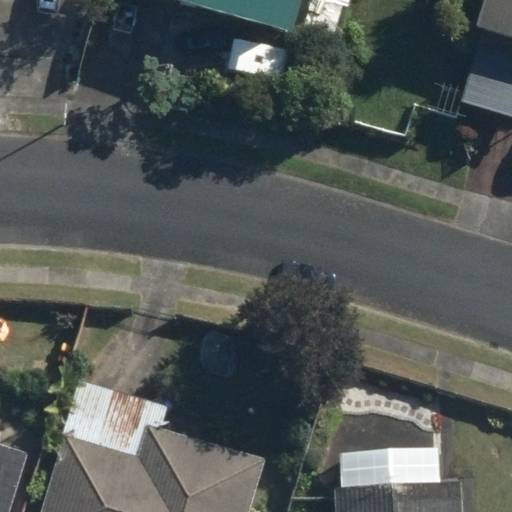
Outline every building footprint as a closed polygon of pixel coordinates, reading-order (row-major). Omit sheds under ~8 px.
[(115,0),(156,12),(152,24),(273,58),(289,0),(115,0)] [(511,0),(472,0),(457,52),(511,69),(511,0)] [(184,405),(86,378),(48,511),(272,511),(286,463),(176,433),(184,405)] [(0,511),(24,511),(40,450),(8,442),(15,415),(0,410),(0,511)] [(485,511),(482,469),(345,480),(347,511),(485,511)]
